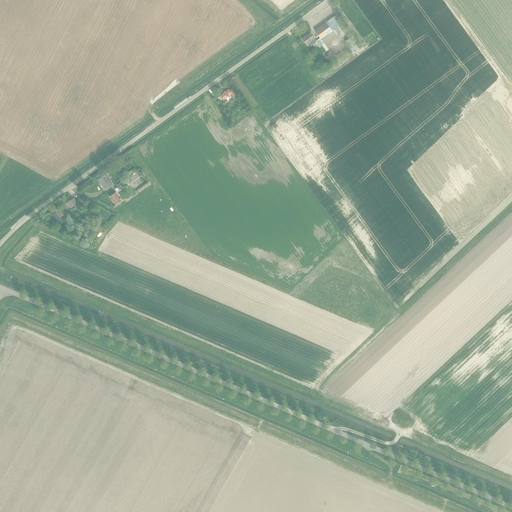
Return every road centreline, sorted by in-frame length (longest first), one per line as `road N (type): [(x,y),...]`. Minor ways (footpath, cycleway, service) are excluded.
road 1 (unclassified): [(511,507),(2,287)]
road 2 (unclassified): [(0,243),(47,200),(326,0)]
